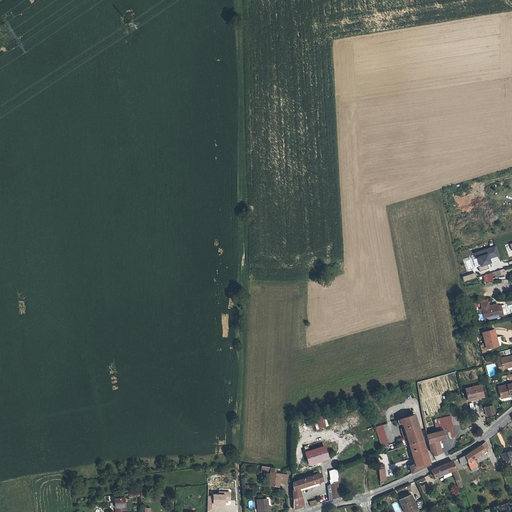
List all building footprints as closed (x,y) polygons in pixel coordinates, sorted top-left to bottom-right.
[(491,264),(490,259),(498,256),(496,246),(474,252),(479,271),(488,269),(487,265),(491,264)] [(488,307),(480,308),(483,320),(499,316),(497,306),(497,305),(488,307)] [(493,329),(482,332),(486,349),(495,346),(494,336),(495,336),(493,329)] [(502,368),(511,366),(511,355),(500,358),(502,368)] [(511,382),(497,386),(499,396),(509,394),(511,393),(511,382)] [(479,383),(464,387),(467,397),(471,396),(476,395),(476,397),(482,395),(479,383)] [(495,412),(493,404),(486,406),(488,413),(495,412)] [(414,414),(401,419),(408,444),(422,440),(414,414)] [(317,428),(326,427),(325,415),(316,415),(317,428)] [(375,427),(381,446),(388,444),(382,425),(375,427)] [(444,429),(426,434),(430,450),(431,450),(434,455),(441,453),(437,439),(446,438),(444,429)] [(415,464),(417,470),(430,464),(422,440),(408,444),(415,464)] [(478,468),(473,458),(478,454),(488,448),(485,441),(471,451),(465,454),(470,467),(474,465),(475,469),(477,476),(480,475),(480,473),(478,469),(478,468)] [(325,447),(306,453),(309,464),(329,458),(325,447)] [(511,449),(501,453),(505,464),(511,461),(511,449)] [(463,470),(470,467),(465,454),(458,458),(463,470)] [(455,469),(452,461),(445,464),(438,467),(431,470),(434,477),(451,470),(458,488),(462,486),(456,469),(455,469)] [(276,468),(262,466),(262,471),(271,473),(269,480),(271,480),(270,486),(278,487),(279,481),(281,481),(281,482),(286,483),(288,475),(275,473),(276,468)] [(337,477),(337,469),(329,471),(330,479),(329,479),(330,483),(332,499),(338,497),(339,497),(337,477)] [(317,472),(297,478),(298,481),(293,482),(293,489),(292,489),(293,510),(299,508),(300,508),(299,505),(303,504),(298,488),(322,481),(320,474),(318,475),(317,472)] [(124,493),(114,495),(116,511),(126,510),(124,493)] [(412,494),(402,498),(408,511),(409,511),(418,508),(412,494)] [(266,499),(256,500),(257,510),(259,510),(259,511),(269,511),(269,508),(267,508),(267,506),(266,499)]
